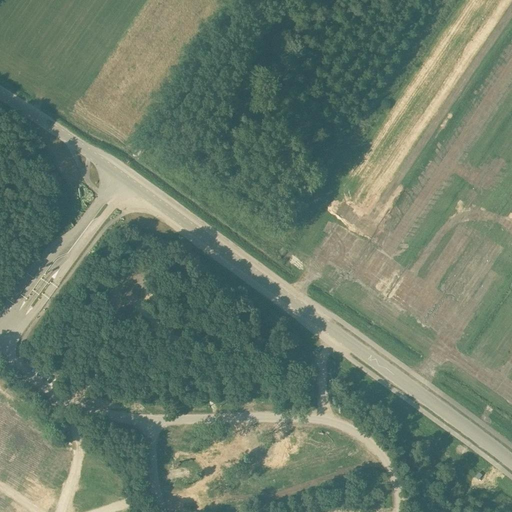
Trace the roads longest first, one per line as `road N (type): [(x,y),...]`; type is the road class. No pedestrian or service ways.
road 1 (unclassified): [(511,464),(129,184)]
road 2 (unclassified): [(151,422),(343,426),(369,442),(388,468),(394,511)]
road 3 (unclassified): [(4,363),(129,184)]
road 4 (unclassified): [(120,177),(0,331)]
road 5 (unclassified): [(4,363),(80,410),(151,422)]
road 6 (unclassified): [(120,177),(0,93)]
